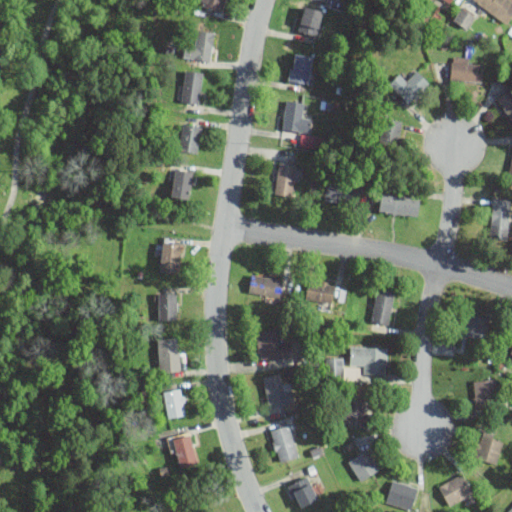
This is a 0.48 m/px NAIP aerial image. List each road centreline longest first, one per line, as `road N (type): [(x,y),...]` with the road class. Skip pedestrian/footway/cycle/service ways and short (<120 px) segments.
road 1 (residential): [(257,511),(222,424),(215,286),(261,0)]
road 2 (residential): [(511,283),(383,252),(224,230)]
road 3 (residential): [(440,264),(424,332),(421,428)]
road 4 (residential): [(456,139),(440,264)]
